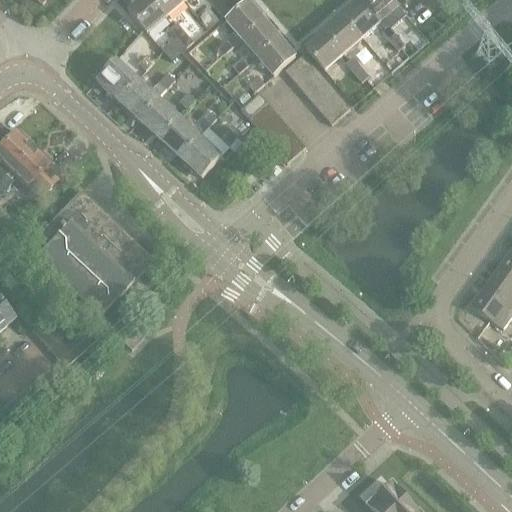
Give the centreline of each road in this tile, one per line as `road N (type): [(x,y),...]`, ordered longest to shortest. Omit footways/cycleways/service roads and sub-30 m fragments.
road 1 (residential): [(225,255),(251,221),(508,2)]
road 2 (tertiary): [(225,255),(42,76),(26,72)]
road 3 (residential): [(511,407),(431,313),(511,196)]
road 4 (tertiary): [(409,404),(225,255)]
road 5 (residential): [(295,511),(409,404)]
road 6 (tertiary): [(511,496),(409,404)]
